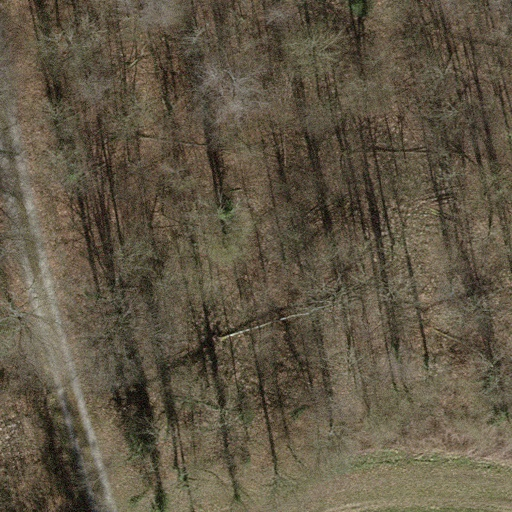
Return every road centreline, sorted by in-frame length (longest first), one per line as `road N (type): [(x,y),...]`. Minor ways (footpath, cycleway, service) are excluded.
road 1 (track): [(113,511),(21,193),(0,42)]
road 2 (track): [(297,511),(380,481),(439,475),(511,487)]
